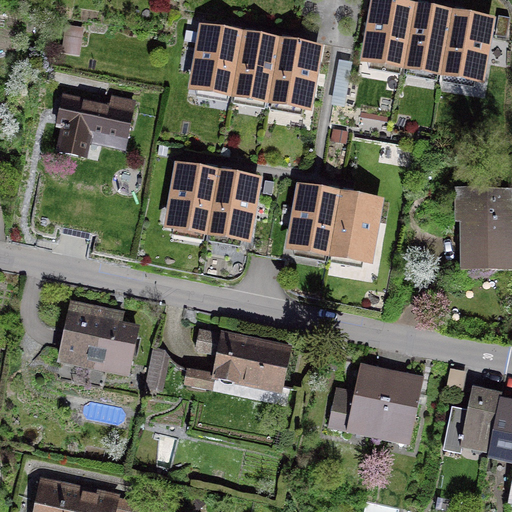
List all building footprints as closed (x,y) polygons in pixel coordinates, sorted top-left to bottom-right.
[(414,10),(376,3),(366,60),(404,66),(414,10)] [(414,10),(404,66),(441,73),(451,16),(414,10)] [(451,16),(441,73),(479,80),(489,23),(451,16)] [(242,38),(204,31),(194,88),(232,95),(242,38)] [(242,38),(232,95),(269,101),(279,44),(242,38)] [(279,44),(269,101),(307,108),(317,51),(279,44)] [(132,113),(63,98),(57,127),(64,129),(59,153),(84,158),(89,133),(103,136),(102,144),(124,149),(132,113)] [(218,176),(180,169),(170,226),(208,232),(218,176)] [(218,176),(208,232),(246,239),(256,182),(218,176)] [(340,197),(302,190),(292,247),(330,254),(340,197)] [(511,191),(456,192),(456,200),(480,200),(481,220),(461,220),(462,272),(511,271),(511,191)] [(340,197),(330,254),(368,261),(378,204),(340,197)] [(114,314),(72,305),(62,352),(108,361),(107,371),(128,375),(137,330),(112,325),(114,314)] [(10,326),(0,323),(0,348),(4,350),(10,326)] [(222,337),(201,333),(197,350),(218,355),(214,378),(239,384),(239,382),(280,391),(289,350),(222,336),(222,337)] [(163,351),(154,348),(152,360),(161,362),(163,351)] [(349,428),(379,434),(392,372),(361,365),(353,403),(334,399),(328,428),(348,432),(349,428)] [(392,372),(379,434),(410,441),(423,378),(392,372)] [(450,373),(447,392),(462,395),(465,376),(450,373)] [(463,443),(490,448),(500,399),(501,394),(472,388),(468,411),(452,408),(443,451),(461,454),(463,443)] [(489,453),(511,458),(511,401),(500,399),(490,448),(489,453)] [(112,511),(116,498),(43,483),(36,511),(112,511)]
